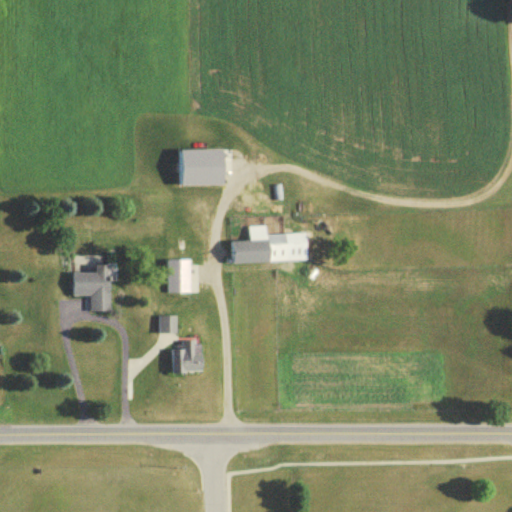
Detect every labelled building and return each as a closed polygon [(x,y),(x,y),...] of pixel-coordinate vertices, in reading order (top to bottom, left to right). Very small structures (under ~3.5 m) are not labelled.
[(263,239),(263,230),(245,230),(245,245),(224,246),(225,267),(304,265),(303,238),(263,239)] [(188,263),(163,263),(163,298),(188,298),(188,263)] [(104,270),(91,270),(91,277),(67,277),(67,300),(86,300),(86,316),(104,316),(104,270)] [(170,337),(170,320),(153,320),(153,337),(170,337)] [(168,377),(194,377),(194,346),(168,346),(168,377)]
